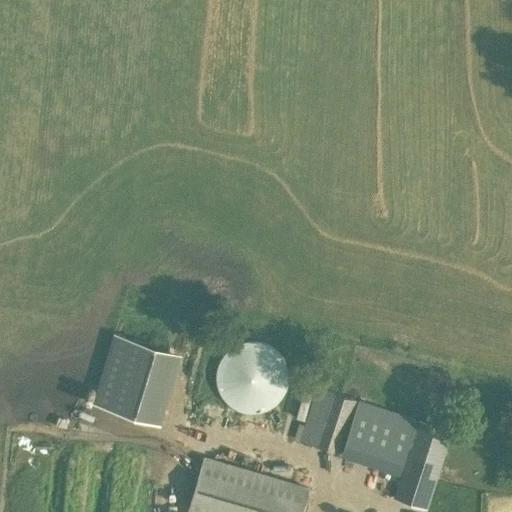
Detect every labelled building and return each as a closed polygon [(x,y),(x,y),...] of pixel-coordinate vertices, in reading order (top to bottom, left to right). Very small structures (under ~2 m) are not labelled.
[(109,331),(89,402),(156,420),(176,349),(109,331)] [(217,366),(216,376),(217,387),(222,396),(229,404),(238,409),(249,412),(259,411),(269,407),(277,400),(283,391),(286,381),(286,371),(283,361),(277,352),(269,345),(259,342),(248,341),(238,343),(229,349),(222,356),(217,366)] [(317,386),(299,440),(338,453),(356,399),(317,386)] [(399,473),(417,418),(357,398),(339,453),(399,473)] [(418,419),(393,498),(427,509),(452,430),(418,419)] [(292,511),(301,485),(203,456),(186,511),(292,511)]
